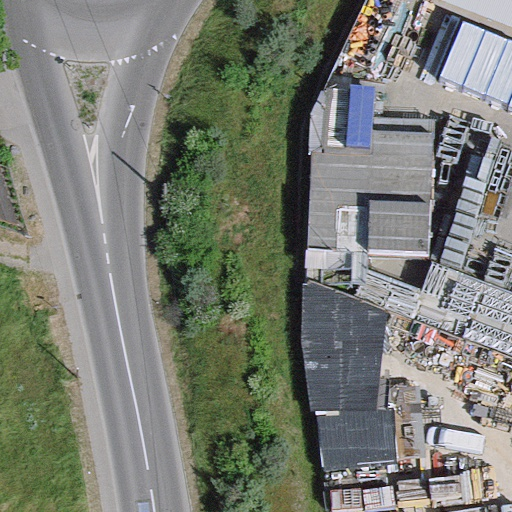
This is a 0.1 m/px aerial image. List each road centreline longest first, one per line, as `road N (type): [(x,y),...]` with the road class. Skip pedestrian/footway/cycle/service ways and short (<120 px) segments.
road 1 (secondary): [(104,233),(155,511)]
road 2 (secondary): [(30,0),(65,151),(104,233)]
road 3 (secondary): [(104,233),(151,8)]
road 4 (secondary): [(31,0),(68,24),(97,28),(151,8)]
